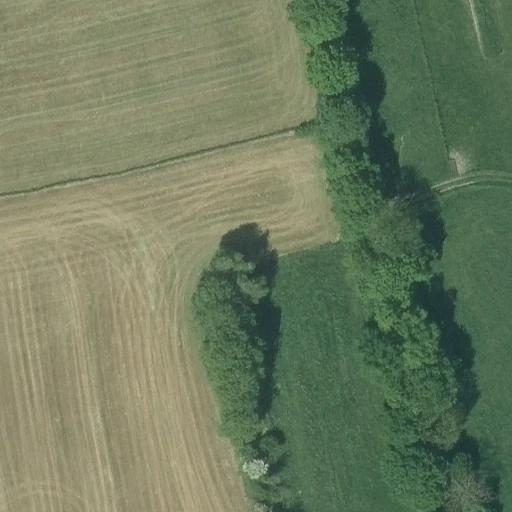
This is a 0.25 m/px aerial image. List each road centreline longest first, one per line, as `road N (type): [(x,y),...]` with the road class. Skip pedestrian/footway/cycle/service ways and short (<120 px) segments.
road 1 (unclassified): [(456,511),(384,275),(326,0)]
road 2 (track): [(370,214),(460,182),(511,184)]
